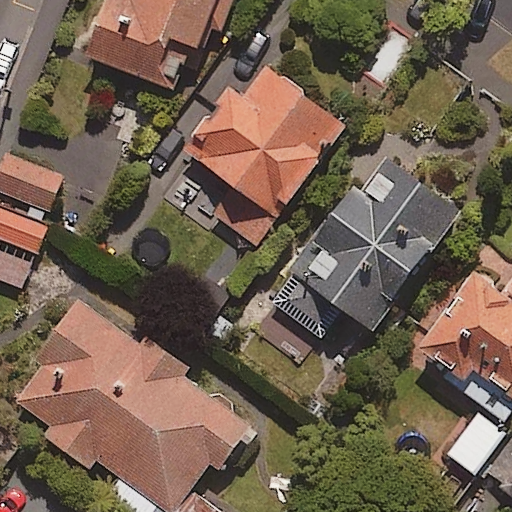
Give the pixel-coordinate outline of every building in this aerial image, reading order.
[(224,0),(114,0),(92,55),(179,90),(199,40),(207,43),(224,0)] [(238,90),(193,152),(237,184),(213,217),(260,251),(352,124),(272,67),(249,98),(238,90)] [(467,211),(390,153),(278,303),(325,338),(347,308),(377,331),(467,211)] [(66,177),(10,156),(0,182),(0,191),(53,211),(66,177)] [(49,227),(0,207),(0,239),(38,254),(49,227)] [(37,256),(0,242),(0,279),(26,289),(37,256)] [(511,286),(508,292),(481,272),(419,356),(511,423),(511,286)] [(89,466),(94,459),(126,484),(114,501),(128,511),(217,511),(193,494),(215,462),(227,471),(259,428),(186,374),(193,365),(154,337),(148,346),(85,300),(38,364),(47,370),(24,401),(53,422),(45,433),(89,466)] [(509,434),(482,414),(452,455),(478,475),(509,434)] [(511,462),(495,486),(511,497),(511,462)]
